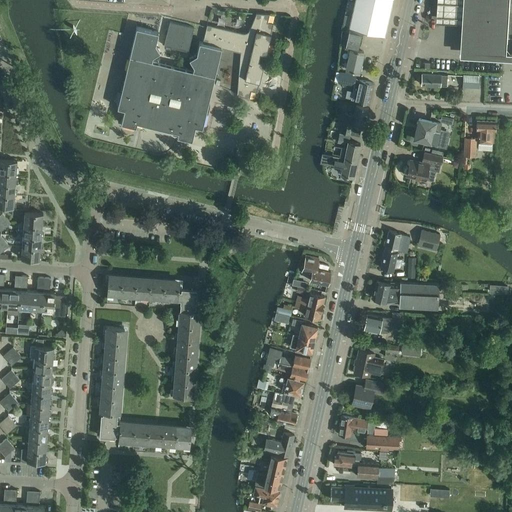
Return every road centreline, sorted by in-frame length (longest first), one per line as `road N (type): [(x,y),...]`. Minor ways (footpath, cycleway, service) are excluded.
road 1 (tertiary): [(296,511),(355,250)]
road 2 (unclassified): [(355,250),(100,189)]
road 3 (residential): [(73,487),(89,273)]
road 4 (unclassified): [(100,189),(69,180),(42,155),(0,54)]
road 5 (tertiary): [(355,250),(388,102)]
road 6 (residential): [(388,102),(511,108)]
